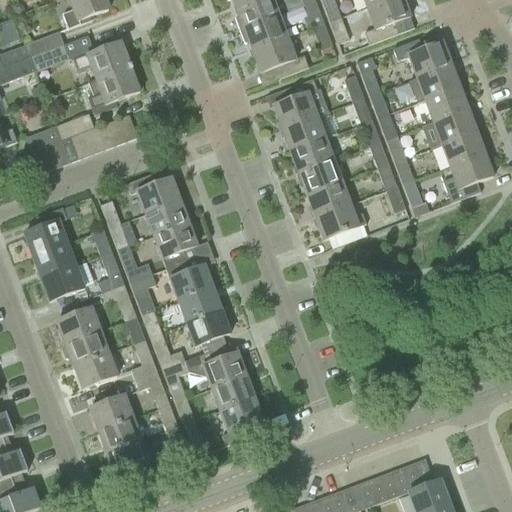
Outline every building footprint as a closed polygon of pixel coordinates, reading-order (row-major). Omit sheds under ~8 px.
[(85,22),(107,13),(102,0),(65,0),(71,14),(60,19),(66,33),(86,26),(85,22)] [(234,10),(262,0),(225,0),(226,2),(229,4),(232,3),(234,10)] [(237,35),(278,19),(270,0),(262,0),(234,10),(237,18),(234,19),(232,22),(237,35)] [(298,0),(302,10),(314,6),(311,0),(298,0)] [(328,26),(339,22),(331,0),(329,0),(319,4),(328,26)] [(359,0),(364,13),(397,0),(359,0)] [(372,33),(364,36),(368,49),(406,34),(401,22),(409,19),(401,0),(397,0),(364,13),(372,33)] [(311,33),(322,28),(314,6),(302,10),(311,33)] [(251,55),(287,42),(278,19),(237,35),(242,47),(245,48),(248,47),(251,55)] [(336,48),(348,44),(339,22),(328,26),(336,48)] [(319,55),(330,50),(322,28),(311,33),(319,55)] [(29,62),(63,49),(57,35),(24,48),(29,62)] [(303,60),(295,63),(287,42),(251,55),(260,77),(275,71),(279,82),(308,71),(303,60)] [(442,46),(422,54),(418,43),(392,53),(396,64),(407,60),(414,78),(415,83),(451,69),(442,46)] [(93,85),(130,71),(120,46),(71,64),(76,77),(89,72),(93,85)] [(24,48),(0,57),(0,70),(0,72),(29,62),(24,48)] [(34,75),(68,62),(63,49),(29,62),(34,75)] [(29,62),(0,72),(5,86),(34,75),(29,62)] [(423,105),(459,92),(451,69),(415,83),(423,105)] [(91,100),(85,102),(92,120),(115,111),(113,106),(120,103),(139,96),(130,71),(93,85),(86,88),(91,100)] [(368,100),(379,96),(371,74),(359,78),(368,100)] [(351,107),(362,103),(353,80),(342,84),(351,107)] [(308,98),(316,94),(312,83),(283,94),(287,105),(272,110),(281,133),(316,120),(308,98)] [(431,127),(467,113),(459,92),(423,105),(431,127)] [(376,123),(388,118),(379,96),(368,100),(376,123)] [(359,129),(370,125),(362,103),(351,107),(359,129)] [(431,127),(421,131),(430,153),(439,149),(480,134),(476,122),(473,120),(470,121),(467,113),(431,127)] [(60,145),(72,140),(83,136),(93,132),(88,117),(54,130),(60,145)] [(385,144),(396,140),(388,118),(376,123),(385,144)] [(125,146),(137,141),(128,119),(117,123),(125,146)] [(289,156),(325,142),(316,120),(281,133),(289,156)] [(114,150),(125,146),(117,123),(105,127),(114,150)] [(367,151),(379,147),(370,125),(359,129),(367,151)] [(102,154),(114,150),(105,127),(94,132),(102,154)] [(30,156),(36,153),(48,149),(60,145),(54,130),(25,141),(30,156)] [(91,158),(102,154),(94,132),(93,132),(83,136),(91,158)] [(10,133),(0,136),(0,151),(15,146),(10,133)] [(484,149),(485,147),(480,134),(439,149),(447,172),(484,157),(481,150),(484,149)] [(80,163),(91,158),(83,136),(72,140),(80,163)] [(68,167),(80,163),(72,140),(60,145),(68,167)] [(393,167),(404,162),(396,140),(385,144),(393,167)] [(297,177),(333,164),(325,142),(289,156),(297,177)] [(56,172),(68,167),(60,145),(48,149),(56,172)] [(376,173),(387,169),(379,147),(367,151),(376,173)] [(45,176),(56,172),(48,149),(36,153),(45,176)] [(31,181),(45,176),(36,153),(30,156),(23,159),(31,181)] [(476,186),(492,180),(484,157),(447,172),(450,182),(442,185),(450,207),(480,196),(476,186)] [(401,189),(413,184),(404,162),(393,167),(401,189)] [(306,199),(341,186),(333,164),(297,177),(306,199)] [(384,195),(396,191),(387,169),(376,173),(384,195)] [(171,182),(155,189),(151,178),(125,188),(129,201),(136,198),(143,218),(179,204),(171,182)] [(425,206),(422,207),(413,184),(401,189),(414,221),(428,215),(425,206)] [(314,222),(349,208),(341,186),(306,199),(314,222)] [(393,218),(404,213),(396,191),(384,195),(393,218)] [(151,240),(187,226),(179,204),(143,218),(151,240)] [(107,232),(118,227),(109,205),(99,209),(107,232)] [(361,217),(354,220),(349,208),(314,222),(323,244),(328,242),(332,252),(366,239),(362,229),(365,228),(361,217)] [(58,225),(66,222),(62,212),(35,222),(39,232),(23,238),(31,260),(66,247),(58,225)] [(196,250),(187,226),(151,240),(159,263),(160,263),(163,273),(186,265),(183,255),(196,250)] [(115,253),(126,249),(118,227),(107,232),(115,253)] [(99,260),(110,256),(101,234),(90,238),(99,260)] [(39,282),(75,269),(66,247),(31,260),(39,282)] [(100,297),(122,289),(110,256),(99,260),(108,283),(96,287),(100,297)] [(167,284),(175,306),(212,292),(204,270),(190,275),(186,265),(163,273),(167,284)] [(135,272),(124,276),(128,286),(150,278),(146,267),(135,272)] [(48,305),(83,292),(75,269),(39,282),(48,305)] [(150,278),(128,286),(132,297),(143,293),(154,289),(150,278)] [(123,325),(135,321),(122,289),(100,297),(104,308),(115,304),(123,325)] [(183,328),(221,314),(212,292),(175,306),(183,328)] [(64,347),(101,334),(92,312),(56,326),(64,347)] [(229,337),(221,314),(183,328),(193,353),(199,350),(202,358),(204,357),(200,348),(229,337)] [(149,341),(160,337),(152,315),(140,319),(149,341)] [(132,347),(143,343),(135,321),(123,325),(132,347)] [(72,370),(109,356),(101,334),(64,347),(64,348),(63,348),(61,352),(64,362),(68,363),(70,363),(72,370)] [(180,355),(168,359),(160,337),(149,341),(161,374),(183,365),(180,355)] [(133,384),(156,376),(143,343),(132,347),(140,370),(129,374),(133,384)] [(81,393),(118,379),(109,356),(72,370),(81,393)] [(183,365),(161,374),(165,384),(177,380),(187,376),(204,383),(208,394),(245,380),(237,357),(229,360),(208,368),(204,357),(202,358),(203,359),(184,366),(183,365)] [(156,413),(168,408),(156,376),(133,384),(137,395),(148,391),(156,413)] [(217,416),(254,402),(245,380),(208,394),(217,416)] [(180,390),(169,394),(174,406),(185,402),(180,390)] [(97,435),(133,421),(125,399),(89,413),(97,435)] [(182,429),(193,425),(185,402),(174,406),(182,429)] [(246,430),(262,424),(254,402),(217,416),(226,440),(221,441),(225,450),(250,440),(246,430)] [(165,435),(177,431),(168,408),(156,413),(165,435)] [(0,439),(12,435),(5,417),(0,418),(0,439)] [(105,457),(142,444),(133,421),(97,435),(105,457)] [(191,452),(201,448),(193,425),(182,429),(191,452)] [(173,457),(185,453),(177,431),(165,435),(173,457)] [(6,439),(12,437),(12,435),(0,439),(0,482),(26,473),(19,454),(13,457),(6,439)] [(142,444),(105,457),(114,480),(130,474),(134,484),(159,475),(155,464),(150,465),(147,458),(142,444)] [(421,491),(433,487),(424,463),(413,467),(421,491)] [(410,495),(421,491),(413,467),(401,471),(410,495)] [(408,496),(410,495),(401,471),(390,475),(399,499),(408,496)] [(20,477),(26,474),(26,473),(0,482),(0,511),(40,511),(41,511),(33,492),(27,494),(20,477)] [(388,504),(399,499),(390,475),(379,480),(388,504)] [(376,508),(388,504),(379,480),(368,484),(376,508)] [(365,511),(376,508),(368,484),(356,488),(365,511)] [(413,511),(436,511),(448,508),(439,484),(433,487),(421,491),(410,495),(408,496),(413,511)] [(345,511),(358,511),(351,490),(339,495),(345,511)] [(332,511),(345,511),(339,495),(328,499),(332,511)] [(332,511),(328,499),(317,503),(320,511),(332,511)] [(320,511),(317,503),(306,507),(307,511),(320,511)]
